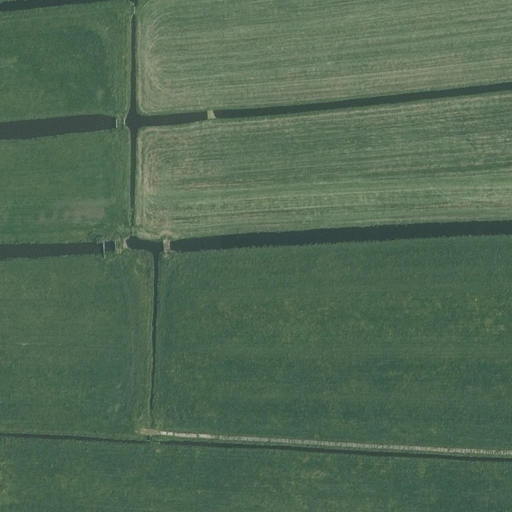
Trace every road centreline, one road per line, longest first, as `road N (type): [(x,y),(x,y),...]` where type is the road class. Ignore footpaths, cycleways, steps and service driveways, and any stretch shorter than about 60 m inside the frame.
road 1 (track): [(511,453),(127,431),(114,15),(0,23)]
road 2 (track): [(0,422),(127,431)]
